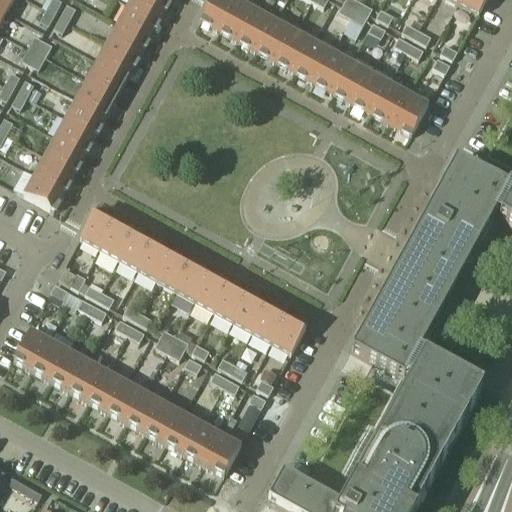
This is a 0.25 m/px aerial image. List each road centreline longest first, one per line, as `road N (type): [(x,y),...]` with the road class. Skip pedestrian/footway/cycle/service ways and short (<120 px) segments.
road 1 (residential): [(340,333),(81,196)]
road 2 (residential): [(426,170),(169,34)]
road 3 (residential): [(340,333),(243,511)]
road 4 (residential): [(511,2),(426,170)]
road 5 (residential): [(81,196),(169,34)]
road 6 (residential): [(426,170),(340,333)]
road 7 (residential): [(153,511),(0,427)]
road 8 (residential): [(0,333),(81,196)]
